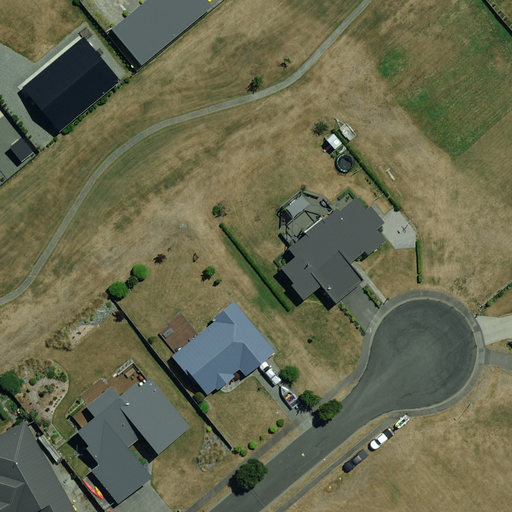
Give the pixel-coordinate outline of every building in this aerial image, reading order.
[(135,0),(107,22),(135,58),(207,0),(135,0)] [(88,40),(15,93),(41,125),(116,71),(88,40)] [(358,197),(280,256),(309,294),(327,280),(341,298),(369,277),(358,263),(390,238),(358,197)] [(232,302),(167,352),(209,405),(273,354),(232,302)] [(146,374),(61,437),(109,503),(153,470),(140,452),(182,421),(146,374)] [(69,511),(24,422),(0,433),(0,511),(69,511)]
